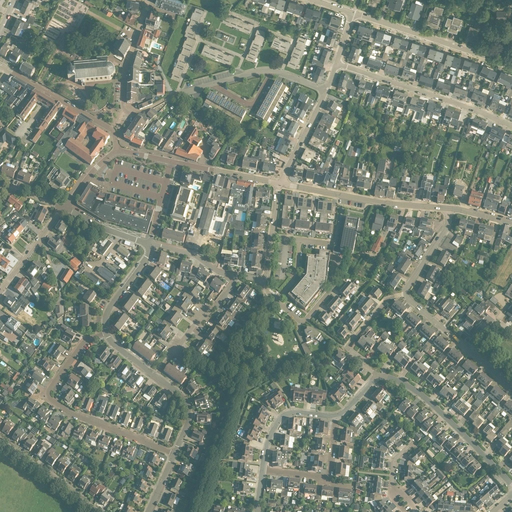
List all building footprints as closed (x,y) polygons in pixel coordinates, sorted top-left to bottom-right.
[(36,5),(34,4),(35,1),(33,0),(32,0),(32,1),(28,0),(25,0),(23,5),(30,8),(34,9),(36,5)] [(137,11),(139,3),(135,2),(135,0),(127,0),(127,1),(131,2),(129,9),(137,11)] [(155,0),(155,4),(184,13),(187,3),(176,0),(155,0)] [(275,9),(275,8),(277,0),(270,0),(269,7),(266,6),(264,12),(267,13),(269,7),(275,9)] [(282,18),(284,11),(281,10),(282,7),(283,7),(285,0),(284,0),(277,0),(275,8),(281,10),(279,17),(282,18)] [(399,10),(402,2),(399,1),(399,0),(387,0),(390,1),(388,7),(399,10)] [(294,11),(296,4),(290,2),(288,9),(294,11)] [(418,18),(423,6),(413,3),(408,15),(418,18)] [(299,24),(301,18),(302,17),(299,16),(302,6),(296,4),(294,11),(292,15),(298,16),(296,23),(299,24)] [(27,14),(30,8),(23,5),(20,11),(27,14)] [(509,10),(504,10),(504,7),(499,7),(499,5),(494,5),(494,7),(497,10),(496,17),(506,17),(506,14),(511,14),(511,10),(509,10)] [(192,14),(200,17),(202,14),(203,14),(204,11),(196,7),(194,12),(193,12),(192,14)] [(311,17),(314,9),(307,7),(303,19),(301,18),(299,24),(302,25),(304,19),(310,21),(311,17)] [(438,24),(443,9),(437,7),(435,14),(431,12),(427,23),(434,25),(434,23),(438,24)] [(314,9),(311,17),(317,19),(320,12),(314,9)] [(134,17),(135,14),(129,11),(126,17),(120,14),(118,17),(132,24),(135,18),(134,17)] [(228,25),(231,17),(227,15),(228,14),(225,13),(222,22),(226,23),(225,24),(228,25)] [(155,29),(158,17),(149,14),(147,20),(146,26),(146,27),(145,30),(144,30),(145,30),(153,33),(154,29),(155,29)] [(198,22),(200,17),(192,14),(190,18),(191,18),(190,21),(198,25),(199,22),(198,22)] [(339,26),(341,19),(332,16),(329,23),(339,26)] [(235,27),(239,19),(236,18),(235,18),(231,17),(228,25),(231,27),(232,26),(234,27),(235,27)] [(460,26),(462,20),(454,17),(452,23),(447,21),(446,25),(449,26),(448,30),(457,33),(459,26),(460,26)] [(16,19),(14,24),(21,28),(23,22),(16,19)] [(242,31),(245,23),(241,21),(241,20),(239,19),(235,27),(239,29),(238,30),(242,31)] [(197,28),(198,25),(190,21),(188,25),(187,25),(186,28),(195,31),(196,28),(197,28)] [(245,23),(242,31),(245,32),(245,31),(250,33),(253,25),(250,23),(250,24),(245,23)] [(477,34),(481,24),(476,23),(474,29),(470,27),(467,35),(467,36),(476,40),(478,35),(477,34)] [(24,29),(21,28),(14,24),(14,25),(11,31),(18,34),(18,35),(21,36),(24,29)] [(362,38),(366,27),(362,26),(363,25),(359,24),(357,31),(359,32),(357,38),(355,37),(354,41),(360,43),(362,38)] [(329,26),(328,28),(328,29),(330,30),(328,35),(335,38),(338,29),(329,26)] [(370,47),(374,34),(372,33),(373,29),(366,27),(362,38),(369,40),(369,41),(371,42),(370,47)] [(193,35),(195,31),(186,28),(185,31),(186,32),(185,35),(193,38),(194,36),(193,35)] [(255,37),(263,40),(264,38),(263,38),(265,33),(257,29),(256,33),(255,37)] [(380,44),(384,33),(378,31),(376,35),(374,34),(370,47),(373,48),(375,42),(380,44)] [(158,37),(154,35),(153,36),(142,33),(142,35),(141,38),(137,49),(143,51),(145,45),(148,47),(150,41),(152,42),(153,38),(158,39),(158,37)] [(387,53),(389,46),(387,45),(391,35),(384,33),(380,44),(386,45),(384,52),(387,53)] [(196,40),(193,38),(185,35),(184,35),(187,36),(186,40),(185,40),(184,43),(192,46),(193,42),(194,43),(196,40)] [(335,38),(328,35),(325,35),(323,41),(319,40),(318,42),(325,45),(327,42),(333,44),(335,38)] [(279,49),(282,40),(277,38),(278,38),(274,36),(271,45),(276,47),(275,47),(279,49)] [(296,44),(305,47),(306,45),(305,44),(307,39),(298,36),(297,39),(298,40),(296,44)] [(398,49),(402,39),(395,36),(392,47),(389,46),(387,53),(390,54),(392,47),(398,49)] [(124,59),(124,58),(130,48),(132,44),(122,38),(121,38),(118,37),(115,42),(119,44),(114,53),(119,56),(124,59)] [(261,44),(263,40),(255,37),(253,42),(252,41),(251,44),(259,47),(260,44),(261,44)] [(405,58),(410,44),(409,44),(407,51),(405,51),(405,48),(406,48),(408,41),(402,39),(398,49),(404,51),(402,57),(404,58),(405,58)] [(282,40),(279,49),(282,50),(282,49),(287,51),(290,43),(287,41),(287,42),(282,40)] [(359,48),(360,43),(354,41),(350,52),(359,55),(361,48),(359,48)] [(324,48),(325,45),(318,42),(317,45),(320,46),(319,49),(318,49),(317,50),(317,52),(320,53),(329,56),(331,50),(324,48)] [(417,52),(419,44),(413,42),(412,45),(410,44),(405,58),(407,59),(408,59),(410,53),(411,53),(412,50),(417,52)] [(190,50),(192,46),(184,43),(182,46),(183,46),(182,50),(190,53),(191,50),(190,50)] [(208,57),(211,48),(207,47),(208,46),(204,44),(201,53),(206,54),(205,55),(208,57)] [(258,51),(259,47),(251,44),(250,47),(251,47),(249,51),(257,55),(259,51),(258,51)] [(303,51),(305,47),(296,44),(294,48),(293,48),(292,51),(301,54),(302,51),(303,51)] [(419,44),(417,52),(423,54),(425,46),(419,44)] [(9,52),(7,50),(9,47),(5,45),(0,54),(0,55),(5,59),(8,53),(9,52)] [(9,52),(8,53),(12,55),(11,57),(9,61),(16,65),(20,57),(13,53),(16,48),(13,46),(9,52)] [(373,48),(370,47),(366,57),(364,63),(373,66),(375,59),(376,57),(370,55),(373,48)] [(216,58),(219,50),(216,49),(216,50),(211,48),(208,57),(212,58),(212,57),(216,58)] [(434,59),(437,50),(430,48),(427,58),(424,57),(422,64),(424,65),(425,65),(427,58),(433,60),(434,59)] [(29,55),(30,52),(27,50),(26,53),(25,53),(22,59),(27,62),(30,55),(29,55)] [(189,56),(190,53),(182,50),(181,53),(180,53),(178,57),(186,60),(188,56),(189,56)] [(223,62),(226,54),(221,52),(222,51),(219,50),(216,58),(219,60),(219,61),(223,62)] [(437,50),(434,59),(440,61),(443,52),(437,50)] [(256,57),(257,55),(249,51),(247,55),(246,55),(245,58),(253,61),(255,57),(256,57)] [(299,58),(301,54),(292,51),(291,54),(292,54),(290,58),(299,62),(300,58),(299,58)] [(133,59),(142,62),(144,62),(145,60),(146,60),(148,56),(146,54),(142,52),(142,55),(138,55),(135,54),(133,59)] [(366,57),(359,55),(350,52),(348,58),(364,63),(366,57)] [(327,62),(329,56),(320,53),(319,57),(314,55),(312,61),(323,64),(324,61),(327,62)] [(390,54),(387,53),(384,60),(387,61),(384,70),(390,72),(394,61),(388,59),(390,54)] [(226,54),(223,62),(225,63),(225,62),(230,64),(234,56),(230,55),(230,56),(226,54)] [(450,66),(454,56),(447,54),(444,64),(442,63),(440,70),(442,71),(445,64),(450,66)] [(457,76),(459,69),(457,68),(457,65),(458,65),(460,58),(454,56),(450,66),(456,68),(454,74),(456,75),(457,76)] [(185,63),(186,60),(178,57),(177,59),(178,60),(176,64),(185,67),(186,63),(185,63)] [(401,68),(404,58),(402,57),(401,57),(399,63),(394,61),(390,72),(396,74),(398,67),(401,68)] [(108,65),(108,58),(97,59),(97,63),(74,65),(74,67),(73,67),(72,66),(71,67),(70,68),(70,69),(70,72),(67,72),(68,81),(75,80),(75,83),(81,83),(81,86),(83,86),(85,86),(85,83),(108,80),(110,80),(113,79),(113,77),(114,76),(115,74),(114,71),(114,69),(113,69),(113,68),(113,67),(112,67),(111,66),(110,66),(109,65),(108,65)] [(297,64),(299,62),(290,58),(288,62),(287,65),(295,68),(297,64)] [(407,59),(405,58),(404,58),(401,68),(403,69),(401,76),(407,78),(410,68),(405,66),(407,59)] [(143,63),(142,62),(133,59),(132,60),(130,67),(139,70),(141,63),(143,64),(143,63)] [(375,59),(373,66),(379,68),(381,62),(375,59)] [(468,72),(471,62),(465,59),(462,69),(459,69),(457,76),(458,76),(460,76),(462,70),(468,72)] [(322,67),(323,64),(312,61),(311,64),(316,65),(314,71),(322,74),(324,68),(322,67)] [(474,81),(477,74),(474,74),(478,64),(471,62),(468,72),(473,74),(471,80),(473,81),(474,81)] [(184,69),(185,67),(176,64),(175,67),(174,66),(173,70),(181,74),(183,69),(184,69)] [(28,68),(24,65),(20,73),(31,79),(35,72),(33,70),(34,69),(29,66),(28,68)] [(486,76),(490,69),(483,66),(480,73),(486,76)] [(410,68),(407,78),(413,80),(416,73),(410,71),(410,68)] [(490,69),(486,76),(492,79),(496,72),(490,69)] [(180,77),(181,74),(173,70),(172,72),(173,73),(171,78),(179,81),(180,78),(180,77)] [(320,80),(322,74),(314,71),(313,71),(316,72),(313,78),(320,80)] [(434,84),(438,73),(435,72),(433,77),(433,79),(427,77),(425,83),(431,85),(431,83),(434,84)] [(439,78),(441,73),(438,72),(438,73),(434,84),(436,85),(435,87),(442,89),(444,82),(438,80),(438,78),(439,78)] [(504,82),(508,75),(501,72),(498,79),(504,82)] [(128,86),(139,86),(141,86),(154,86),(154,74),(146,73),(128,73),(128,86)] [(425,83),(427,77),(428,74),(424,73),(424,76),(420,74),(418,81),(425,83)] [(456,75),(454,74),(454,75),(453,74),(451,81),(445,79),(444,82),(442,89),(448,91),(451,82),(453,83),(455,78),(456,75)] [(356,88),(358,83),(355,82),(354,83),(348,81),(349,78),(342,76),(340,82),(347,85),(354,87),(356,88)] [(10,85),(14,79),(10,77),(6,83),(5,82),(3,86),(0,83),(0,88),(5,92),(7,90),(10,86),(10,85)] [(459,95),(462,86),(456,84),(458,79),(455,78),(453,83),(455,84),(453,93),(459,95)] [(24,91),(27,86),(15,79),(10,86),(18,92),(21,89),(24,90),(24,91)] [(285,92),(287,86),(277,81),(274,86),(285,92)] [(356,88),(347,85),(340,82),(338,89),(344,91),(345,89),(351,90),(349,96),(350,97),(352,97),(353,98),(356,88)] [(365,91),(367,84),(364,84),(361,82),(360,84),(358,83),(356,88),(353,98),(357,99),(358,96),(357,96),(358,91),(364,93),(365,91)] [(367,84),(365,91),(371,93),(373,87),(367,84)] [(22,102),(28,94),(32,89),(27,86),(24,91),(18,98),(18,99),(13,104),(14,105),(18,108),(22,102)] [(139,90),(139,86),(128,86),(127,95),(138,96),(138,95),(139,95),(139,94),(138,94),(138,90),(139,90)] [(282,97),(285,92),(274,86),(271,91),(282,97)] [(462,86),(459,95),(465,97),(467,90),(461,88),(462,86)] [(380,101),(381,99),(384,90),(378,88),(377,90),(375,89),(373,96),(372,96),(370,104),(373,105),(375,99),(380,101)] [(388,106),(392,95),(389,95),(390,92),(384,90),(381,99),(387,101),(384,109),(387,110),(388,106)] [(44,97),(44,96),(35,91),(31,96),(26,104),(21,110),(17,116),(24,122),(35,106),(33,105),(35,102),(39,104),(43,97),(44,97)] [(279,102),(282,97),(271,91),(268,96),(279,102)] [(477,101),(479,94),(473,92),(470,99),(477,101)] [(18,98),(12,93),(8,97),(7,99),(12,105),(13,104),(18,99),(18,98)] [(215,96),(210,93),(204,104),(210,107),(215,96)] [(398,105),(401,96),(395,94),(394,96),(392,95),(388,106),(391,107),(393,103),(398,105)] [(479,94),(477,101),(483,104),(486,97),(479,94)] [(152,99),(152,96),(139,95),(138,95),(138,96),(127,95),(127,102),(127,104),(129,104),(137,104),(138,106),(137,106),(139,110),(145,108),(152,105),(152,99)] [(210,107),(215,110),(220,99),(215,96),(210,107)] [(276,107),(279,102),(268,96),(265,102),(276,107)] [(298,103),(300,104),(297,110),(298,110),(306,114),(309,108),(305,106),(306,104),(308,100),(301,96),(299,100),(298,102),(299,102),(298,103)] [(404,115),(407,107),(405,106),(407,98),(401,96),(398,105),(397,108),(403,110),(401,115),(404,116),(405,115),(404,115)] [(495,109),(498,102),(500,99),(493,96),(489,106),(495,109)] [(55,103),(47,98),(47,99),(43,106),(42,106),(51,111),(50,113),(51,114),(50,115),(47,113),(35,129),(37,130),(30,141),(35,144),(62,107),(55,103)] [(215,110),(220,112),(225,102),(220,99),(215,110)] [(416,108),(418,101),(412,99),(409,108),(407,107),(404,115),(405,115),(407,116),(408,113),(409,111),(411,111),(412,110),(415,111),(416,108)] [(416,108),(422,110),(425,104),(418,101),(416,108)] [(220,112),(225,115),(231,105),(225,102),(220,112)] [(273,113),(276,107),(265,102),(262,107),(273,113)] [(498,102),(495,109),(502,112),(505,105),(498,102)] [(343,107),(335,103),(334,105),(330,104),(327,110),(333,113),(331,116),(337,118),(340,120),(342,117),(338,116),(340,113),(340,112),(343,107)] [(225,115),(230,118),(236,108),(231,105),(225,115)] [(433,113),(436,107),(429,105),(427,111),(428,112),(427,114),(424,113),(422,118),(425,119),(426,116),(429,117),(430,112),(433,113)] [(270,118),(273,113),(262,107),(260,112),(270,118)] [(440,123),(443,113),(441,112),(442,109),(436,107),(433,113),(432,116),(438,118),(437,122),(440,123)] [(230,118),(235,121),(241,110),(236,108),(230,118)] [(74,126),(79,118),(67,110),(63,118),(54,130),(59,133),(67,121),(74,126)] [(139,116),(133,124),(127,133),(136,140),(137,138),(139,138),(140,137),(138,136),(141,130),(143,131),(151,120),(152,120),(158,114),(153,110),(151,112),(150,111),(145,113),(141,115),(139,116)] [(246,113),(241,110),(235,121),(240,124),(246,113)] [(303,121),(306,114),(298,110),(294,116),(289,114),(288,116),(297,121),(299,119),(303,121)] [(450,123),(454,113),(447,111),(444,120),(441,119),(443,113),(440,123),(439,125),(442,126),(443,124),(444,124),(445,122),(450,123)] [(267,123),(270,118),(260,112),(257,117),(267,123)] [(454,113),(450,123),(452,120),(458,122),(460,115),(454,113)] [(331,128),(335,120),(325,114),(321,122),(331,128)] [(297,121),(288,116),(287,116),(286,116),(285,119),(289,121),(288,124),(289,125),(287,127),(297,132),(299,127),(292,123),(293,123),(291,122),(293,119),(297,121)] [(86,128),(89,124),(79,118),(74,126),(73,128),(64,137),(56,148),(58,149),(53,155),(52,157),(56,159),(62,151),(65,148),(71,140),(75,143),(81,134),(86,128)] [(477,130),(481,123),(474,121),(471,128),(468,127),(468,128),(466,134),(469,135),(470,132),(473,133),(473,132),(477,133),(478,130),(477,130)] [(331,128),(321,122),(317,130),(329,136),(331,132),(330,131),(331,128)] [(477,130),(478,130),(484,133),(487,126),(481,123),(477,130)] [(93,138),(98,142),(89,153),(78,145),(84,137),(81,134),(75,143),(71,140),(65,148),(90,166),(104,147),(109,138),(94,129),(95,128),(89,124),(86,128),(92,132),(95,135),(93,138)] [(157,129),(158,128),(153,124),(148,131),(154,135),(158,130),(157,129)] [(287,127),(283,125),(281,129),(288,132),(287,134),(294,138),(297,132),(287,127)] [(197,149),(198,146),(201,142),(196,138),(198,135),(197,131),(192,128),(183,142),(191,147),(187,154),(186,154),(184,159),(196,163),(200,158),(203,153),(197,149)] [(495,138),(499,132),(493,129),(489,136),(486,135),(484,141),(486,142),(488,139),(494,142),(495,138)] [(167,140),(172,131),(171,130),(171,131),(169,130),(164,139),(166,141),(167,140)] [(329,136),(317,130),(313,138),(324,144),(325,144),(327,140),(325,139),(327,136),(329,136)] [(16,141),(5,132),(0,138),(0,141),(3,144),(6,141),(12,146),(16,141)] [(495,138),(494,142),(498,144),(499,140),(502,141),(505,135),(499,132),(495,138)] [(124,140),(130,143),(141,147),(145,140),(140,137),(139,138),(137,138),(136,140),(127,133),(124,138),(124,140)] [(167,141),(163,146),(164,146),(161,151),(175,156),(178,150),(182,142),(175,138),(176,135),(172,133),(169,138),(167,140),(166,141),(167,141)] [(154,135),(152,139),(154,141),(152,143),(158,147),(163,140),(154,135)] [(217,140),(212,137),(207,144),(211,147),(214,143),(214,144),(217,140)] [(511,150),(511,137),(510,137),(507,145),(504,144),(501,149),(504,151),(506,148),(511,151),(511,150)] [(320,151),(324,144),(313,138),(309,146),(320,151)] [(280,146),(287,149),(290,143),(284,140),(280,146)] [(214,160),(220,150),(217,148),(218,147),(214,144),(214,143),(211,147),(209,150),(212,152),(209,156),(209,157),(209,158),(209,159),(210,160),(211,160),(211,161),(212,161),(212,160),(213,160),(214,159),(214,160)] [(284,155),(287,149),(280,146),(277,152),(284,155)] [(226,165),(232,166),(234,161),(236,157),(236,156),(237,156),(238,152),(233,150),(232,152),(230,151),(231,149),(227,148),(226,151),(224,151),(223,155),(222,155),(221,161),(224,162),(225,159),(228,159),(226,165)] [(316,163),(320,157),(306,150),(301,161),(309,165),(311,161),(316,163)] [(268,173),(270,166),(271,163),(265,162),(266,156),(263,155),(263,153),(262,160),(261,164),(264,164),(263,172),(268,173)] [(62,155),(60,154),(56,159),(53,163),(55,165),(62,155)] [(249,170),(250,161),(244,160),(242,168),(249,170)] [(250,161),(249,170),(256,171),(257,162),(250,161)] [(320,175),(319,176),(323,177),(320,184),(326,187),(328,182),(329,179),(332,171),(327,170),(329,163),(326,162),(324,167),(323,168),(322,170),(320,175)] [(10,170),(11,166),(6,164),(4,168),(3,167),(1,175),(7,177),(10,170)] [(307,170),(308,168),(302,165),(300,168),(297,167),(296,172),(295,172),(294,178),(301,180),(303,173),(303,172),(303,170),(306,171),(307,170)] [(339,180),(339,178),(341,170),(342,168),(335,165),(334,169),(335,170),(330,182),(335,184),(336,181),(338,182),(339,180)] [(10,170),(7,177),(13,180),(17,168),(15,167),(14,171),(10,170)] [(320,175),(322,170),(319,168),(318,168),(317,172),(307,170),(306,171),(305,173),(304,179),(306,179),(306,180),(313,182),(314,175),(319,176),(320,175)] [(23,183),(26,175),(22,174),(23,170),(21,169),(17,181),(23,183)] [(59,172),(54,169),(47,180),(51,183),(50,184),(49,185),(52,188),(51,189),(58,191),(61,187),(62,188),(64,188),(66,186),(67,186),(70,182),(67,180),(69,177),(60,171),(59,172)] [(346,176),(347,171),(341,170),(339,178),(339,180),(340,181),(340,185),(347,186),(347,187),(351,188),(352,183),(348,182),(349,180),(346,179),(346,176)] [(357,170),(356,178),(358,179),(356,189),(364,190),(365,180),(367,172),(357,170)] [(407,195),(409,184),(405,183),(406,179),(404,178),(406,171),(402,171),(400,178),(402,178),(401,182),(402,183),(402,187),(398,187),(397,194),(400,194),(407,195)] [(26,175),(23,183),(29,186),(33,174),(31,173),(30,177),(26,175)] [(202,177),(191,174),(190,176),(183,174),(180,184),(183,185),(183,186),(187,187),(187,186),(189,187),(191,179),(201,182),(202,177)] [(420,188),(422,181),(423,178),(416,177),(414,185),(409,184),(407,195),(413,196),(414,190),(418,191),(419,188),(420,188)] [(205,209),(208,199),(220,203),(221,198),(225,181),(214,178),(209,196),(203,194),(200,207),(205,209)] [(390,184),(386,199),(393,200),(395,189),(397,181),(391,179),(390,184)] [(236,188),(238,182),(237,182),(227,180),(226,181),(225,181),(221,198),(227,199),(229,191),(230,191),(231,187),(236,188)] [(371,191),(372,181),(365,180),(364,190),(371,191)] [(422,181),(420,188),(424,189),(423,201),(429,202),(431,186),(425,185),(426,182),(422,181)] [(235,191),(242,192),(243,192),(245,192),(246,184),(238,182),(236,188),(235,191)] [(386,199),(390,184),(382,183),(381,187),(379,198),(386,199)] [(253,194),(254,185),(246,184),(245,192),(243,192),(240,206),(245,207),(244,212),(249,212),(251,201),(253,194)] [(147,235),(151,222),(155,210),(104,196),(104,195),(89,186),(77,205),(77,206),(77,207),(78,207),(78,208),(103,223),(147,235)] [(461,199),(464,190),(456,188),(453,197),(461,199)] [(193,193),(192,192),(179,189),(170,218),(183,222),(185,222),(185,221),(185,222),(183,221),(186,210),(188,210),(188,211),(189,209),(192,210),(193,207),(190,206),(190,204),(190,205),(188,204),(192,193),(193,193),(193,194),(193,193)] [(446,197),(447,190),(439,189),(437,203),(443,205),(445,197),(446,197)] [(262,199),(263,190),(257,190),(256,194),(253,194),(251,201),(254,201),(255,201),(256,199),(262,199)] [(263,190),(262,199),(269,200),(269,197),(270,191),(263,190)] [(473,207),(477,194),(472,193),(468,206),(473,207)] [(477,194),(473,207),(479,209),(483,196),(477,194)] [(493,197),(494,196),(487,195),(483,209),(489,211),(493,197)] [(501,205),(503,200),(500,199),(500,198),(498,197),(494,196),(493,197),(489,211),(496,213),(498,205),(501,205)] [(11,209),(13,208),(18,201),(12,197),(6,205),(8,206),(9,207),(11,209)] [(295,208),(295,201),(296,199),(295,199),(295,200),(290,199),(290,198),(285,198),(284,207),(283,206),(282,213),(287,214),(288,207),(295,208)] [(508,213),(511,203),(511,202),(503,200),(501,205),(498,214),(504,216),(505,212),(508,213)] [(18,201),(13,208),(19,212),(24,206),(18,201)] [(304,217),(305,202),(300,201),(300,202),(295,201),(295,208),(294,209),(301,210),(300,216),(304,217)] [(315,212),(315,205),(316,203),(315,203),(310,203),(310,202),(305,202),(304,217),(307,217),(308,211),(315,212)] [(37,215),(44,218),(48,212),(34,205),(32,208),(36,209),(35,210),(39,212),(37,215)] [(324,220),(325,205),(320,205),(315,205),(315,212),(314,213),(321,214),(320,219),(324,220)] [(324,220),(327,220),(328,215),(335,216),(336,206),(335,206),(335,207),(330,207),(330,206),(325,205),(324,220)] [(205,209),(200,207),(200,208),(204,209),(198,229),(203,231),(208,232),(214,212),(205,209)] [(195,224),(199,211),(197,210),(193,222),(189,220),(188,223),(190,224),(191,223),(195,224)] [(16,224),(24,231),(28,226),(23,222),(25,220),(20,216),(17,213),(14,216),(11,219),(12,220),(16,216),(20,219),(16,224)] [(44,218),(37,215),(34,213),(32,216),(31,219),(32,219),(32,221),(33,221),(34,221),(35,221),(41,225),(44,218)] [(262,217),(262,214),(255,213),(255,216),(258,216),(257,223),(266,224),(267,218),(262,217)] [(286,221),(287,214),(282,213),(282,221),(281,229),(287,230),(287,229),(291,230),(292,230),(293,222),(286,221)] [(302,232),(304,217),(300,216),(299,222),(293,222),(292,230),(292,231),(292,230),(297,230),(297,231),(302,232)] [(306,223),(307,217),(304,217),(302,232),(307,232),(307,231),(312,232),(312,233),(313,224),(306,223)] [(380,232),(382,230),(382,228),(384,219),(373,217),(371,224),(373,225),(371,230),(380,232)] [(396,227),(398,220),(391,218),(390,222),(388,222),(388,226),(386,225),(383,231),(388,232),(388,229),(393,230),(394,226),(396,227)] [(322,234),(324,220),(320,219),(320,225),(313,224),(312,233),(312,232),(317,233),(322,234)] [(413,231),(415,221),(407,219),(405,225),(404,226),(401,225),(396,234),(399,236),(400,236),(403,229),(413,231)] [(246,224),(237,222),(230,220),(229,224),(230,224),(229,230),(241,231),(245,232),(246,224)] [(327,225),(327,220),(324,220),(322,234),(327,235),(327,234),(332,234),(332,235),(333,226),(327,225)] [(424,232),(427,221),(421,220),(420,224),(419,224),(418,227),(418,229),(415,228),(412,233),(419,234),(420,231),(424,232)] [(427,221),(424,232),(429,233),(429,236),(432,237),(434,233),(432,233),(432,231),(433,231),(434,227),(432,227),(434,223),(427,221)] [(465,231),(467,223),(460,221),(458,229),(465,231)] [(70,231),(71,229),(61,222),(55,230),(63,235),(66,229),(70,231)] [(16,224),(15,223),(13,225),(10,224),(9,225),(11,227),(20,235),(24,231),(16,224)] [(265,231),(266,224),(257,223),(253,223),(252,229),(253,229),(253,230),(253,232),(256,233),(260,233),(260,231),(265,231)] [(357,227),(349,226),(350,225),(341,223),(337,241),(336,248),(334,247),(333,253),(340,255),(340,251),(353,254),(356,234),(361,235),(362,227),(358,226),(357,227)] [(472,246),(475,235),(472,234),(474,225),(467,223),(465,231),(464,236),(471,238),(470,240),(468,245),(472,246)] [(15,240),(20,235),(11,227),(9,230),(12,232),(10,235),(15,240)] [(480,227),(478,234),(485,236),(487,229),(480,227)] [(511,245),(511,244),(511,239),(506,238),(509,230),(501,227),(495,247),(499,249),(502,242),(511,245)] [(167,240),(170,230),(167,229),(167,232),(164,231),(162,239),(167,240)] [(485,236),(484,240),(490,242),(489,245),(492,246),(494,240),(491,240),(494,230),(487,229),(485,236)] [(178,243),(180,232),(178,232),(177,234),(174,234),(172,242),(178,243)] [(253,232),(251,232),(250,236),(251,236),(251,242),(254,243),(263,244),(264,237),(259,237),(260,233),(256,233),(253,232)] [(11,245),(15,240),(10,235),(7,238),(5,236),(3,238),(11,245)] [(63,239),(59,236),(57,238),(69,248),(73,244),(65,237),(63,239)] [(377,254),(383,239),(379,237),(375,244),(374,244),(371,251),(377,254)] [(63,245),(56,238),(56,239),(55,241),(53,240),(52,240),(48,245),(52,249),(52,250),(55,252),(57,249),(59,250),(63,245)] [(460,246),(462,243),(456,239),(452,244),(457,248),(459,245),(460,246)] [(108,241),(103,247),(100,246),(98,248),(101,250),(99,253),(102,256),(112,243),(108,241)] [(405,253),(412,258),(414,255),(418,258),(422,252),(425,248),(425,249),(428,245),(422,241),(415,251),(412,249),(410,252),(407,250),(405,253)] [(263,251),(263,244),(254,243),(251,242),(250,249),(245,248),(245,252),(246,252),(251,252),(257,253),(257,250),(263,251)] [(130,253),(119,245),(116,250),(127,258),(130,253)] [(240,267),(241,261),(242,253),(242,250),(239,250),(238,258),(232,257),(231,260),(231,267),(230,268),(233,268),(233,267),(237,267),(238,267),(240,267)] [(257,256),(257,253),(251,252),(250,255),(253,255),(252,262),(261,263),(262,257),(257,256)] [(329,264),(330,253),(320,252),(319,258),(316,257),(316,258),(307,257),(305,277),(303,277),(303,279),(288,297),(295,303),(297,305),(298,305),(305,311),(326,286),(328,264),(329,264)] [(439,258),(447,262),(450,256),(442,252),(439,258)] [(116,258),(114,260),(123,267),(125,265),(121,262),(123,260),(116,254),(115,257),(116,258)] [(158,259),(168,262),(169,259),(166,259),(167,256),(159,254),(158,259)] [(404,259),(406,257),(404,256),(401,254),(399,257),(404,260),(401,265),(408,269),(411,264),(404,259)] [(231,260),(232,257),(232,256),(221,255),(219,262),(221,262),(224,263),(224,266),(231,267),(231,260)] [(75,270),(81,264),(75,258),(69,265),(71,266),(75,270)] [(444,268),(447,262),(439,258),(436,263),(444,268)] [(4,259),(0,265),(0,269),(4,272),(5,270),(10,263),(4,259)] [(260,270),(261,263),(252,262),(251,269),(249,268),(249,273),(257,274),(257,270),(260,270)] [(107,263),(105,266),(115,274),(120,269),(114,264),(112,267),(107,263)] [(185,274),(187,264),(182,263),(181,269),(178,268),(176,274),(179,275),(180,272),(185,274)] [(31,268),(40,275),(45,269),(39,264),(37,266),(34,264),(34,265),(33,264),(31,266),(32,267),(31,268)] [(192,280),(194,274),(191,273),(193,266),(187,264),(185,274),(190,275),(189,279),(192,280)] [(404,275),(408,269),(401,265),(400,265),(397,270),(404,275)] [(42,278),(40,275),(31,268),(32,268),(27,275),(30,277),(29,277),(32,280),(38,284),(38,283),(42,278)] [(151,273),(160,279),(165,283),(166,281),(160,276),(161,273),(155,268),(151,273)] [(429,273),(436,278),(440,272),(432,268),(429,273)] [(103,269),(99,275),(110,282),(114,277),(103,269)] [(67,285),(74,274),(67,270),(60,280),(67,285)] [(200,281),(206,273),(201,270),(198,275),(194,274),(192,280),(195,281),(196,278),(200,281)] [(83,277),(81,275),(79,273),(78,273),(77,272),(74,277),(80,281),(80,280),(83,277)] [(85,272),(83,275),(94,284),(96,281),(85,272)] [(159,281),(160,279),(151,273),(148,277),(155,282),(157,280),(159,281)] [(206,288),(209,283),(207,281),(210,277),(206,273),(200,281),(204,284),(203,286),(206,288)] [(433,283),(436,278),(429,273),(426,279),(433,283)] [(390,280),(398,285),(401,280),(394,275),(390,280)] [(27,291),(28,293),(31,289),(29,284),(22,280),(18,285),(27,291)] [(142,285),(149,290),(151,288),(153,289),(154,287),(146,280),(142,285)] [(214,291),(220,283),(216,280),(212,285),(209,283),(206,288),(208,290),(210,287),(214,291)] [(394,291),(398,285),(390,280),(387,286),(394,291)] [(112,288),(107,285),(104,282),(102,285),(109,290),(110,291),(112,288)] [(219,294),(221,290),(224,286),(220,283),(214,291),(219,294)] [(344,289),(350,294),(356,286),(354,285),(352,287),(348,283),(344,289)] [(45,290),(48,293),(51,289),(45,284),(43,286),(46,289),(45,290)] [(420,289),(428,293),(431,288),(423,284),(420,289)] [(18,285),(14,291),(22,297),(20,299),(28,306),(30,304),(28,302),(28,301),(24,298),(28,293),(27,291),(18,285)] [(147,292),(149,290),(142,285),(139,289),(148,296),(149,294),(147,292)] [(238,290),(246,296),(248,294),(251,296),(254,291),(248,287),(246,289),(241,286),(238,290)] [(369,297),(371,299),(373,296),(377,300),(382,295),(378,292),(379,291),(374,286),(373,287),(376,289),(376,290),(375,289),(369,297)] [(146,298),(148,296),(139,289),(136,294),(142,299),(144,296),(146,298)] [(184,294),(190,299),(192,296),(196,300),(200,295),(192,289),(190,292),(187,290),(184,294)] [(344,301),(350,294),(344,289),(339,294),(343,297),(341,299),(344,301)] [(424,299),(428,293),(420,289),(416,295),(424,299)] [(244,299),(246,296),(238,290),(235,295),(240,298),(238,301),(244,305),(247,301),(244,299)] [(84,294),(93,301),(96,296),(89,291),(87,294),(85,292),(84,294)] [(90,305),(93,301),(84,294),(82,296),(85,298),(83,300),(90,305)] [(188,301),(190,299),(184,294),(181,299),(183,301),(181,303),(189,309),(193,305),(188,301)] [(128,300),(137,307),(140,309),(141,307),(137,303),(138,301),(132,296),(128,300)] [(369,301),(371,299),(369,297),(362,304),(369,310),(373,304),(369,301)] [(12,310),(17,304),(9,298),(4,304),(12,310)] [(344,301),(341,299),(340,302),(335,298),(331,304),(338,309),(344,301)] [(25,310),(28,306),(20,299),(17,303),(25,310)] [(449,304),(452,301),(449,299),(446,303),(441,299),(433,308),(437,311),(439,309),(443,312),(449,304)] [(136,309),(137,307),(128,300),(125,304),(132,309),(133,307),(136,309)] [(244,305),(238,301),(236,303),(231,300),(228,304),(236,310),(238,307),(240,309),(244,305)] [(479,308),(484,312),(485,313),(488,309),(491,312),(495,307),(487,301),(484,305),(483,303),(479,308)] [(396,313),(402,306),(397,302),(391,309),(396,313)] [(186,314),(189,309),(181,303),(180,306),(177,304),(174,308),(179,313),(181,310),(186,314)] [(130,312),(132,309),(125,304),(122,309),(130,315),(132,313),(130,312)] [(234,313),(236,310),(228,304),(224,309),(229,312),(227,315),(233,319),(237,315),(234,313)] [(331,316),(338,309),(331,304),(327,309),(331,312),(329,314),(331,316)] [(365,315),(369,310),(362,304),(356,312),(358,314),(360,311),(365,315)] [(454,308),(451,306),(449,304),(443,312),(444,311),(448,314),(445,317),(449,320),(455,313),(459,309),(456,306),(454,308)] [(402,306),(396,313),(401,317),(403,314),(407,310),(402,306)] [(479,308),(478,307),(474,311),(473,311),(471,308),(469,308),(467,311),(468,312),(472,315),(480,322),(484,318),(481,316),(482,314),(484,312),(479,308)] [(178,315),(179,313),(174,308),(170,313),(173,315),(171,317),(179,323),(183,319),(178,315)] [(387,316),(389,314),(388,313),(390,311),(388,309),(382,316),(385,318),(387,316)] [(357,316),(358,314),(356,312),(350,319),(356,325),(361,319),(357,316)] [(233,319),(227,315),(226,317),(221,313),(217,318),(225,324),(227,321),(230,323),(231,321),(235,324),(237,322),(233,319)] [(331,316),(329,314),(327,317),(323,313),(318,319),(322,321),(321,322),(326,327),(327,327),(324,324),(325,324),(331,316)] [(119,319),(126,324),(128,322),(130,323),(131,321),(122,314),(119,319)] [(399,323),(402,321),(406,316),(403,314),(401,317),(400,319),(399,319),(395,323),(393,325),(396,327),(399,323)] [(410,325),(416,318),(411,314),(406,321),(410,325)] [(480,322),(472,315),(467,320),(465,323),(466,323),(471,327),(474,323),(477,326),(480,322)] [(176,328),(179,323),(171,317),(169,320),(167,318),(163,322),(169,327),(171,324),(176,328)] [(22,339),(25,336),(29,331),(11,318),(5,326),(7,328),(15,333),(22,339)] [(228,326),(225,324),(217,318),(214,322),(219,326),(217,328),(223,333),(228,326)] [(416,318),(410,325),(415,329),(418,325),(421,322),(416,318)] [(124,326),(126,324),(119,319),(116,323),(125,330),(126,328),(124,326)] [(352,330),(356,325),(350,319),(344,327),(346,329),(348,326),(352,330)] [(398,330),(402,326),(404,323),(402,321),(399,323),(396,327),(398,330)] [(167,329),(169,327),(163,322),(160,327),(163,329),(161,331),(169,337),(172,333),(167,329)] [(127,332),(125,330),(116,323),(113,328),(119,333),(121,330),(123,332),(126,334),(127,332)] [(472,328),(471,327),(466,323),(462,328),(464,329),(461,332),(463,334),(469,338),(472,334),(469,332),(472,328)] [(416,333),(416,332),(420,327),(418,325),(415,329),(413,331),(413,330),(407,337),(410,339),(413,335),(416,333)] [(71,344),(75,337),(71,334),(73,331),(63,326),(60,330),(66,334),(63,340),(66,342),(66,341),(71,344)] [(424,337),(430,330),(425,326),(419,333),(424,337)] [(223,333),(217,328),(215,331),(210,327),(207,332),(215,338),(217,335),(220,337),(223,333)] [(344,331),(346,329),(344,327),(337,334),(338,335),(337,335),(334,333),(340,338),(340,337),(344,340),(348,334),(344,331)] [(311,331),(311,330),(310,330),(309,330),(309,329),(308,329),(307,330),(306,330),(307,331),(304,333),(307,339),(305,340),(307,344),(306,344),(312,342),(312,341),(315,339),(316,341),(319,337),(321,338),(321,337),(320,336),(312,330),(311,331)] [(430,330),(424,337),(429,341),(435,334),(430,330)] [(29,331),(25,336),(33,341),(34,340),(35,340),(35,341),(36,340),(37,340),(38,340),(38,341),(39,341),(39,342),(39,343),(39,344),(39,345),(40,346),(43,342),(29,331)] [(165,342),(169,337),(161,331),(159,334),(156,332),(153,336),(159,341),(161,338),(165,342)] [(213,340),(215,338),(207,332),(204,336),(209,340),(207,342),(213,347),(216,342),(213,340)] [(363,349),(372,338),(374,335),(371,332),(366,338),(364,336),(358,344),(363,349)] [(372,338),(363,349),(365,351),(367,348),(370,351),(377,342),(372,338)] [(438,349),(444,342),(439,338),(433,344),(438,349)] [(213,347),(207,342),(205,345),(200,341),(197,346),(205,352),(207,349),(209,351),(213,347)] [(137,353),(145,343),(143,342),(141,345),(138,343),(133,350),(137,353)] [(382,355),(389,347),(387,345),(384,342),(377,351),(382,355)] [(424,351),(427,347),(430,345),(427,342),(425,345),(421,349),(424,351)] [(444,342),(438,349),(443,353),(449,346),(444,342)] [(141,356),(146,349),(144,347),(146,344),(145,343),(137,353),(141,356)] [(389,347),(382,355),(385,357),(387,355),(390,357),(397,348),(392,344),(389,347)] [(63,355),(65,352),(56,345),(52,351),(53,351),(50,355),(57,360),(60,357),(59,356),(61,354),(63,355)] [(430,345),(427,347),(424,351),(426,353),(429,350),(432,347),(430,345)] [(203,354),(205,352),(197,346),(193,350),(198,354),(196,356),(202,361),(206,356),(203,354)] [(306,358),(311,356),(307,346),(302,348),(306,358)] [(107,351),(101,347),(99,350),(97,349),(97,353),(95,355),(96,355),(96,360),(100,360),(103,363),(110,354),(107,352),(107,351)] [(146,359),(153,349),(152,348),(149,352),(146,349),(141,356),(146,359)] [(153,349),(146,359),(150,363),(155,356),(152,354),(155,350),(153,349)] [(257,358),(265,352),(261,349),(257,353),(255,355),(257,358)] [(452,361),(458,354),(453,350),(448,356),(452,361)] [(340,370),(345,365),(342,362),(345,358),(337,351),(333,357),(335,359),(334,361),(337,364),(335,366),(340,370)] [(399,365),(406,357),(404,355),(404,354),(401,352),(399,354),(394,360),(399,365)] [(458,354),(452,361),(457,365),(463,358),(458,354)] [(438,364),(440,366),(446,359),(444,356),(441,359),(438,364)] [(121,362),(116,358),(115,357),(112,360),(110,358),(105,365),(111,369),(113,367),(116,369),(121,362)] [(406,357),(399,365),(401,367),(404,369),(406,367),(411,361),(406,357)] [(55,365),(45,358),(42,362),(40,361),(38,361),(37,363),(37,365),(39,366),(47,372),(49,370),(51,370),(52,370),(55,365)] [(416,375),(422,367),(417,362),(410,370),(416,375)] [(467,372),(472,366),(467,362),(463,367),(461,365),(458,368),(452,376),(454,378),(460,371),(462,373),(465,370),(467,372)] [(85,378),(91,370),(81,363),(78,368),(77,368),(79,370),(77,372),(85,378)] [(30,369),(36,373),(32,378),(41,385),(45,379),(39,374),(41,371),(32,365),(32,366),(28,364),(26,367),(30,369)] [(168,376),(176,365),(174,364),(172,368),(169,366),(164,372),(168,376)] [(173,379),(178,372),(175,370),(177,366),(176,365),(168,376),(173,379)] [(126,382),(131,376),(128,374),(128,372),(129,370),(124,366),(119,374),(122,376),(120,378),(126,382)] [(458,368),(455,366),(453,369),(451,368),(448,372),(450,374),(452,376),(458,368)] [(472,366),(467,372),(472,376),(477,370),(472,366)] [(422,367),(416,375),(418,377),(420,374),(423,377),(428,371),(422,367)] [(18,378),(21,375),(12,368),(10,372),(18,378)] [(353,375),(347,370),(342,376),(348,381),(345,384),(351,390),(360,380),(359,380),(361,378),(355,373),(353,375)] [(177,382),(185,372),(183,371),(181,374),(178,372),(173,379),(177,382)] [(185,372),(177,382),(181,386),(186,379),(183,376),(186,373),(185,372)] [(482,385),(487,379),(482,374),(478,380),(475,383),(477,385),(479,383),(482,385)] [(80,381),(72,375),(70,378),(68,380),(68,381),(69,381),(67,385),(70,386),(73,389),(77,392),(80,387),(79,386),(82,382),(80,381)] [(431,386),(438,378),(436,376),(434,378),(431,376),(431,375),(426,381),(431,386)] [(136,378),(133,376),(127,384),(130,385),(133,388),(135,386),(139,388),(144,382),(137,376),(136,378)] [(438,378),(431,386),(433,388),(435,385),(438,388),(443,382),(438,378)] [(475,378),(471,383),(467,388),(469,390),(474,385),(475,383),(478,380),(475,378)] [(487,379),(482,385),(480,387),(485,391),(492,383),(487,379)] [(32,396),(37,388),(36,388),(38,385),(31,380),(29,383),(30,383),(24,390),(32,396)] [(197,396),(201,394),(196,387),(197,386),(193,380),(186,385),(188,388),(186,390),(187,392),(191,397),(195,394),(197,396)] [(335,392),(343,399),(347,395),(342,391),(345,388),(339,383),(335,387),(337,389),(335,392)] [(64,400),(67,404),(68,404),(68,405),(69,405),(70,405),(70,404),(71,404),(71,403),(71,402),(71,401),(71,400),(70,400),(74,395),(69,391),(70,389),(68,388),(66,386),(61,392),(65,395),(62,399),(64,400)] [(151,389),(150,388),(147,386),(142,392),(151,399),(156,391),(152,388),(151,389)] [(445,399),(452,391),(446,386),(439,394),(445,399)] [(452,391),(445,399),(447,401),(449,398),(452,401),(457,395),(454,393),(457,390),(454,388),(452,391)] [(495,398),(501,392),(496,388),(491,394),(495,398)] [(298,403),(299,392),(296,392),(296,389),(291,389),(290,396),(293,396),(293,402),(298,403)] [(375,394),(383,400),(385,402),(389,398),(391,395),(386,391),(384,393),(379,389),(375,394)] [(272,397),(279,406),(283,403),(280,398),(282,396),(278,390),(273,393),(275,396),(272,397)] [(308,398),(308,391),(302,390),(302,392),(299,392),(298,403),(304,404),(304,398),(308,398)] [(316,405),(317,394),(314,394),(314,392),(308,391),(308,398),(311,399),(311,404),(316,405)] [(317,394),(316,405),(322,406),(322,400),(326,400),(326,393),(320,392),(320,394),(317,394)] [(340,403),(343,399),(335,392),(333,394),(331,392),(327,396),(333,402),(335,399),(340,403)] [(501,392),(495,398),(496,398),(493,401),(498,405),(505,397),(501,392)] [(484,397),(479,393),(476,396),(475,398),(477,400),(480,402),(484,397)] [(379,404),(383,400),(375,394),(372,398),(378,403),(376,405),(381,409),(383,407),(379,404)] [(480,402),(482,404),(489,396),(487,394),(484,397),(480,402)] [(207,410),(205,402),(208,401),(206,395),(197,398),(198,401),(194,402),(195,405),(195,406),(196,407),(196,409),(200,408),(201,410),(207,410)] [(167,400),(162,396),(161,398),(158,396),(152,404),(156,407),(158,404),(162,407),(167,400)] [(102,415),(107,404),(106,404),(108,400),(99,397),(95,406),(98,408),(96,413),(102,415)] [(279,406),(272,397),(270,399),(268,397),(264,401),(269,407),(271,405),(275,410),(279,406)] [(89,413),(93,402),(84,398),(82,404),(85,405),(83,410),(89,413)] [(36,404),(31,400),(28,403),(26,401),(20,408),(25,411),(27,408),(32,412),(34,413),(39,409),(41,406),(37,403),(36,404)] [(411,410),(407,407),(410,403),(407,400),(398,409),(406,416),(406,415),(411,410)] [(473,410),(480,402),(477,400),(471,408),(473,410)] [(458,413),(464,406),(459,402),(453,408),(458,413)] [(475,412),(482,404),(480,402),(473,410),(475,412)] [(506,416),(511,408),(511,405),(508,402),(500,413),(502,415),(503,413),(506,416)] [(381,409),(376,405),(374,407),(369,403),(366,408),(373,413),(376,409),(379,412),(381,409)] [(115,420),(119,409),(110,405),(110,406),(108,411),(111,412),(109,418),(115,420)] [(257,415),(267,420),(270,415),(264,413),(266,409),(259,406),(256,411),(258,412),(257,415)] [(416,420),(419,417),(415,413),(418,409),(415,406),(411,410),(406,415),(413,422),(416,420)] [(464,406),(458,413),(464,417),(469,411),(464,406)] [(45,424),(47,423),(50,418),(47,416),(50,412),(43,407),(38,415),(41,417),(39,420),(45,425),(45,424)] [(369,418),(373,413),(366,408),(362,412),(367,416),(365,418),(370,422),(372,420),(369,418)] [(423,427),(428,421),(426,419),(424,418),(427,414),(424,411),(419,417),(416,420),(421,425),(419,426),(421,428),(423,427)] [(127,427),(131,416),(122,413),(119,419),(122,420),(120,425),(127,427)] [(474,424),(478,419),(479,417),(474,413),(469,419),(474,424)] [(210,420),(211,414),(204,414),(204,417),(197,417),(197,424),(207,424),(207,420),(210,420)] [(352,418),(359,424),(362,420),(355,414),(352,418)] [(265,425),(267,420),(257,415),(256,418),(254,417),(251,422),(258,426),(259,423),(265,425)] [(56,419),(53,417),(48,424),(47,423),(45,424),(47,426),(51,429),(51,428),(53,426),(57,430),(59,426),(62,421),(59,419),(57,418),(56,419)] [(479,417),(478,419),(474,424),(472,426),(477,430),(483,424),(485,422),(479,417)] [(140,432),(144,421),(135,418),(132,424),(135,425),(133,430),(140,432)] [(295,421),(289,420),(289,426),(298,427),(302,427),(302,422),(303,419),(296,418),(295,421)] [(359,424),(352,418),(348,422),(353,427),(351,429),(360,434),(361,432),(359,430),(362,427),(359,424)] [(8,436),(13,429),(10,427),(12,424),(9,422),(10,421),(8,419),(1,428),(4,429),(2,432),(8,436)] [(428,436),(430,434),(433,430),(430,426),(433,423),(430,420),(428,421),(423,427),(421,428),(421,429),(428,436)] [(319,430),(328,431),(329,425),(323,424),(323,421),(316,421),(316,424),(320,424),(319,430)] [(256,429),(258,426),(251,422),(248,428),(250,429),(249,431),(259,437),(262,432),(256,429)] [(154,438),(158,427),(149,423),(146,429),(149,430),(147,435),(154,438)] [(73,428),(68,425),(66,428),(63,426),(59,435),(63,437),(65,434),(69,436),(73,428)] [(436,443),(444,434),(442,435),(438,431),(442,428),(439,425),(433,430),(430,434),(437,441),(435,443),(436,443)] [(297,432),(298,427),(289,426),(288,432),(294,432),(294,435),(297,435),(301,436),(301,432),(297,432)] [(83,438),(87,429),(80,427),(79,430),(76,429),(75,431),(73,437),(79,440),(80,437),(83,438)] [(487,437),(491,433),(493,431),(488,427),(482,433),(484,434),(487,437)] [(360,434),(351,429),(348,428),(348,432),(342,432),(341,438),(350,439),(351,434),(360,435),(360,434)] [(395,432),(400,438),(402,437),(403,438),(405,436),(404,435),(406,433),(402,428),(400,430),(399,429),(395,432)] [(28,437),(23,443),(26,444),(24,448),(30,452),(35,445),(31,442),(36,435),(37,435),(39,433),(34,429),(32,432),(32,431),(28,437)] [(168,443),(172,432),(163,429),(160,434),(163,435),(161,441),(168,443)] [(328,436),(328,431),(319,430),(318,435),(315,434),(314,438),(321,438),(321,435),(328,436)] [(23,443),(28,437),(22,432),(22,433),(18,431),(12,439),(17,443),(19,440),(23,443)] [(202,434),(195,431),(192,439),(201,443),(204,436),(205,437),(207,433),(203,432),(202,434)] [(257,442),(259,437),(249,431),(248,434),(245,433),(243,438),(250,442),(251,439),(257,442)] [(95,443),(99,434),(93,432),(91,435),(88,434),(85,442),(91,445),(92,442),(95,443)] [(398,440),(400,438),(395,432),(390,436),(397,444),(399,441),(398,440)] [(491,433),(487,437),(485,440),(491,444),(496,437),(491,433)] [(418,442),(421,439),(417,434),(413,437),(418,442)] [(443,449),(444,448),(448,444),(444,440),(447,437),(444,434),(436,443),(443,449)] [(293,438),(296,439),(297,435),(294,435),(289,435),(289,438),(281,437),(281,442),(289,443),(292,443),(293,438)] [(395,445),(397,444),(390,436),(386,439),(392,446),(394,444),(395,445)] [(107,448),(111,439),(105,437),(104,440),(101,439),(97,447),(103,450),(104,447),(107,448)] [(321,441),(321,438),(314,438),(314,441),(317,441),(317,446),(326,448),(327,442),(321,441)] [(350,444),(350,439),(341,438),(340,443),(347,444),(346,447),(353,447),(354,444),(350,444)] [(390,447),(392,446),(386,439),(382,443),(384,445),(379,449),(387,453),(388,450),(389,451),(391,449),(390,447)] [(451,455),(457,449),(453,445),(456,442),(453,439),(448,444),(444,448),(451,455)] [(505,447),(506,445),(501,440),(496,447),(501,451),(504,447),(505,447)] [(41,459),(46,451),(49,448),(45,445),(41,441),(34,450),(37,452),(34,455),(41,459)] [(120,453),(123,444),(117,442),(116,445),(113,444),(109,452),(116,455),(117,452),(120,453)] [(292,449),(288,449),(289,443),(281,442),(280,448),(285,449),(285,452),(291,452),(292,452),(292,449)] [(242,453),(253,454),(253,449),(247,448),(248,444),(241,443),(240,449),(242,450),(242,453)] [(326,453),(326,448),(317,446),(316,452),(311,451),(311,454),(318,455),(318,452),(326,453)] [(457,464),(464,457),(460,453),(463,449),(460,446),(457,449),(451,455),(456,460),(456,462),(457,464)] [(132,458),(136,449),(129,447),(128,450),(125,449),(122,457),(128,459),(129,457),(132,458)] [(353,450),(353,447),(346,447),(346,450),(340,449),(339,454),(349,456),(349,450),(353,450)] [(509,451),(510,451),(505,447),(504,447),(501,451),(499,453),(504,458),(509,451)] [(200,455),(201,451),(195,448),(193,451),(189,449),(186,457),(187,457),(193,460),(194,461),(197,453),(200,455)] [(52,467),(58,459),(53,456),(55,452),(52,449),(45,458),(48,460),(46,463),(52,467)] [(385,455),(387,453),(379,449),(379,450),(373,449),(373,454),(376,454),(376,459),(372,459),(372,460),(384,461),(385,458),(386,458),(387,455),(385,455)] [(413,455),(419,461),(423,458),(425,456),(420,449),(417,451),(416,450),(414,452),(415,453),(413,455)] [(161,461),(157,460),(156,459),(157,456),(150,453),(148,459),(147,462),(149,463),(149,465),(150,466),(153,467),(154,466),(158,467),(161,461)] [(252,460),(253,454),(242,453),(241,456),(239,456),(238,461),(245,462),(246,459),(252,460)] [(318,455),(311,454),(308,454),(308,457),(310,457),(314,458),(313,463),(323,464),(323,459),(317,458),(318,455)] [(348,461),(349,456),(339,454),(338,460),(345,461),(344,464),(351,465),(351,461),(348,461)] [(415,465),(419,461),(413,455),(411,456),(410,455),(408,457),(410,460),(407,463),(413,466),(414,465),(415,465)] [(464,471),(472,463),(474,460),(471,457),(468,461),(464,457),(457,464),(459,465),(461,464),(466,469),(464,471)] [(64,461),(61,459),(56,466),(58,468),(57,471),(62,475),(68,467),(70,464),(68,462),(64,460),(64,461)] [(283,469),(284,460),(273,459),(272,464),(275,465),(274,468),(283,469)] [(322,470),(323,464),(313,463),(313,469),(309,468),(309,471),(316,472),(316,469),(322,470)] [(413,466),(407,463),(406,468),(403,468),(402,471),(404,471),(404,473),(412,474),(412,471),(415,472),(415,468),(413,466)] [(472,463),(464,471),(472,476),(482,468),(478,464),(476,466),(472,463)] [(351,467),(351,465),(344,464),(344,466),(337,466),(336,471),(346,472),(346,467),(351,467)] [(195,469),(187,465),(185,468),(181,466),(178,473),(187,477),(189,473),(192,475),(195,469)] [(249,470),(249,466),(240,465),(239,474),(243,475),(242,479),(251,480),(252,473),(247,472),(247,470),(249,470)] [(152,481),(155,474),(153,474),(154,471),(144,466),(142,472),(144,474),(143,477),(152,481)] [(73,483),(78,475),(76,473),(77,471),(72,467),(67,474),(69,476),(67,478),(73,483)] [(345,478),(346,472),(336,471),(335,477),(342,477),(341,480),(348,481),(348,478),(345,478)] [(411,480),(412,474),(404,473),(403,476),(402,476),(401,479),(402,479),(402,481),(406,482),(410,487),(415,483),(412,480),(411,480)] [(78,486),(84,490),(85,489),(88,491),(95,481),(92,479),(89,483),(86,481),(87,480),(86,478),(84,476),(82,479),(83,479),(78,486)] [(413,492),(424,483),(420,479),(415,483),(410,487),(412,489),(411,490),(413,492)] [(146,494),(149,488),(147,487),(148,484),(139,480),(136,486),(138,487),(137,490),(146,494)] [(176,494),(181,497),(183,494),(178,492),(182,483),(175,480),(171,489),(177,492),(176,494)] [(293,494),(293,490),(295,481),(289,480),(288,490),(285,490),(284,493),(284,497),(287,497),(288,494),(293,494)] [(276,491),(277,482),(272,482),(268,481),(266,490),(271,491),(271,490),(276,491)] [(102,488),(100,486),(100,485),(97,482),(94,485),(94,486),(90,492),(91,492),(89,494),(93,497),(95,495),(96,496),(98,494),(100,496),(106,489),(103,487),(102,488)] [(250,488),(244,487),(245,484),(239,483),(239,482),(237,482),(236,489),(237,490),(239,490),(238,493),(237,493),(236,496),(238,496),(246,497),(246,494),(249,495),(250,488)] [(284,493),(285,490),(282,490),(283,483),(277,482),(276,491),(282,491),(281,498),(284,498),(284,497),(284,493)] [(418,495),(424,489),(428,486),(424,482),(424,483),(413,492),(415,494),(416,493),(418,495)] [(490,490),(496,497),(498,494),(497,493),(499,491),(493,485),(490,490)] [(310,496),(311,487),(305,486),(305,492),(302,492),(301,499),(304,499),(305,496),(310,496)] [(318,501),(319,494),(316,493),(317,488),(311,487),(310,496),(315,497),(315,501),(318,501)] [(327,498),(328,489),(322,488),(322,494),(319,494),(318,501),(321,501),(321,498),(327,498)] [(335,503),(336,496),(333,495),(334,490),(328,489),(327,498),(332,499),(332,503),(335,503)] [(381,493),(381,490),(372,489),(372,492),(370,492),(370,499),(368,499),(367,499),(365,500),(364,500),(364,502),(364,503),(364,504),(368,503),(369,503),(374,502),(381,499),(380,496),(382,496),(382,493),(381,493)] [(420,500),(428,494),(424,489),(418,495),(419,497),(418,498),(420,500)] [(344,500),(345,491),(339,490),(339,496),(336,496),(335,503),(338,503),(339,500),(344,500)] [(489,500),(491,500),(486,493),(483,490),(479,494),(481,496),(487,504),(490,502),(489,500)] [(494,499),(496,497),(490,490),(486,493),(491,500),(493,498),(494,499)] [(345,491),(344,500),(349,501),(348,504),(352,505),(353,498),(350,497),(350,492),(345,491)] [(139,507),(142,501),(140,500),(141,497),(132,493),(129,499),(132,500),(130,503),(139,507)] [(112,504),(117,496),(115,494),(113,497),(111,495),(110,497),(108,495),(107,496),(104,494),(101,499),(101,500),(99,503),(104,507),(107,503),(107,504),(109,502),(112,504)] [(180,500),(181,497),(176,494),(174,497),(169,495),(164,505),(172,508),(176,498),(180,500)] [(425,503),(431,498),(428,494),(420,500),(422,503),(423,501),(425,503)] [(485,505),(487,504),(481,496),(477,500),(482,506),(484,504),(485,505)] [(434,509),(435,505),(433,503),(435,502),(431,498),(425,503),(427,505),(425,506),(428,509),(429,507),(433,510),(434,509)] [(374,511),(379,511),(386,507),(384,504),(385,504),(383,501),(382,502),(381,499),(374,502),(377,506),(374,509),(375,511),(374,511)] [(481,508),(482,506),(477,500),(475,502),(471,501),(473,508),(474,511),(477,511),(479,510),(479,511),(482,509),(481,508)] [(442,511),(443,511),(444,504),(438,503),(438,505),(435,505),(434,509),(433,510),(437,511),(440,511),(441,511),(442,511)]
